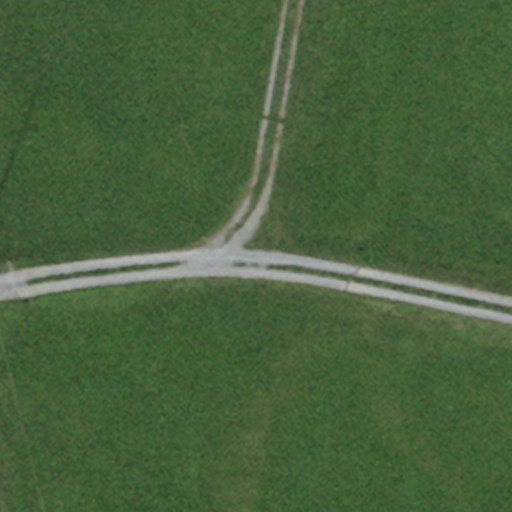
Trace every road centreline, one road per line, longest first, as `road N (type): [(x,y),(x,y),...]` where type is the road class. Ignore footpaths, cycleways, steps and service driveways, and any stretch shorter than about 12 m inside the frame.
road 1 (track): [(0,290),(206,262),(362,281),(511,312)]
road 2 (track): [(206,262),(251,209),(296,0)]
